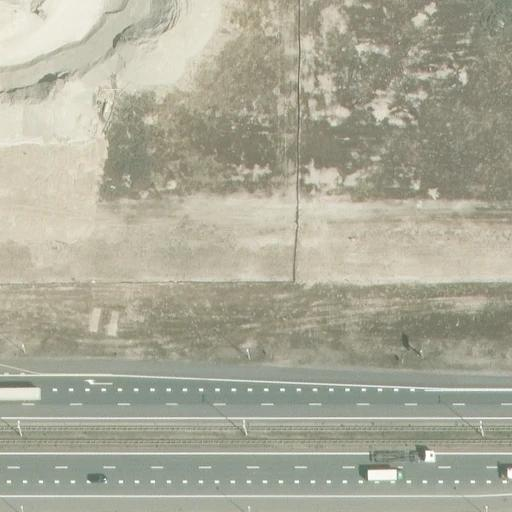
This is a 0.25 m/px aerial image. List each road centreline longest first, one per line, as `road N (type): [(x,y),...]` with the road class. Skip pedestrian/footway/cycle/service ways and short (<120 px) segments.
road 1 (trunk): [(511,404),(0,404)]
road 2 (trunk): [(0,467),(511,467)]
